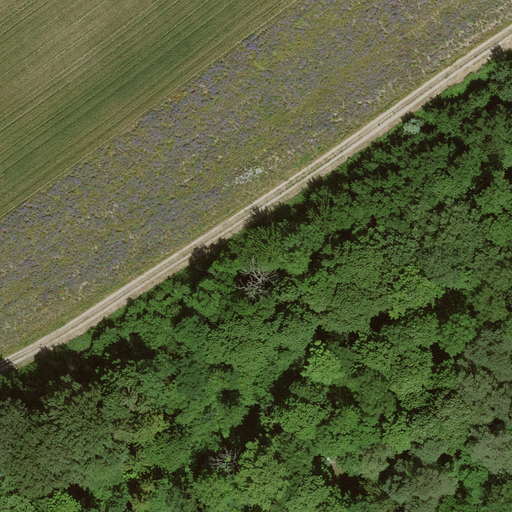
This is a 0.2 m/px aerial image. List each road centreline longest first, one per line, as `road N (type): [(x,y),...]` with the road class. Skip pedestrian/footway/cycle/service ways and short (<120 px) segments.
road 1 (track): [(0,368),(63,335),(511,38)]
road 2 (track): [(255,511),(420,385),(511,330)]
